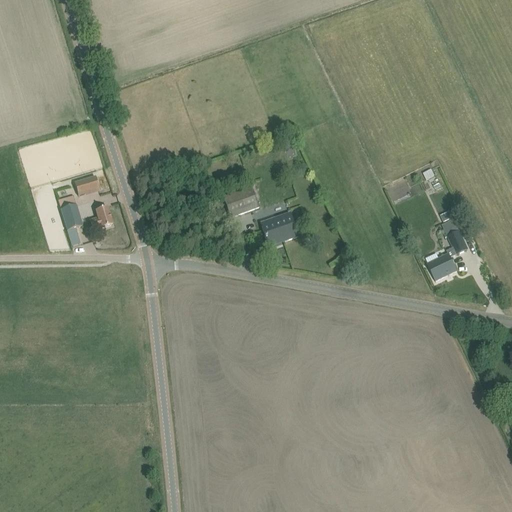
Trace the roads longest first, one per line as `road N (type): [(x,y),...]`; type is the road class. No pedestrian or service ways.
road 1 (tertiary): [(141,257),(511,326)]
road 2 (tertiary): [(141,257),(65,0)]
road 3 (tertiary): [(171,511),(141,257)]
road 4 (unclassified): [(0,259),(141,257)]
